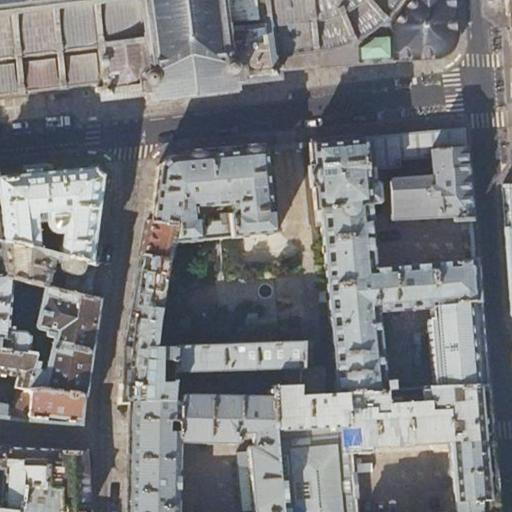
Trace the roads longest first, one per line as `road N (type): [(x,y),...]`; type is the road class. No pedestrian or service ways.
road 1 (residential): [(138,130),(490,92)]
road 2 (residential): [(138,130),(100,437)]
road 3 (residential): [(511,378),(490,92)]
road 4 (residential): [(0,143),(138,130)]
